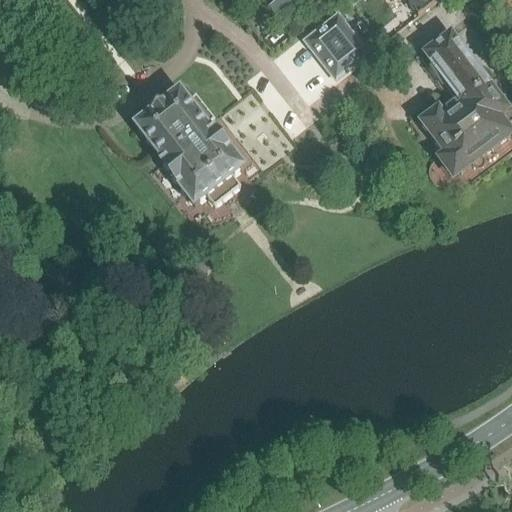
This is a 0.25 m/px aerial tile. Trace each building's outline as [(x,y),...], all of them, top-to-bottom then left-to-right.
[(344,0),(353,11),(366,0),(402,0),(407,5),(404,7),(406,9),(408,7),(416,17),(413,19),(415,20),(417,18),(418,20),(437,5),(433,0),(344,0)] [(507,13),(511,8),(511,0),(502,0),(499,3),(507,13)] [(284,12),(277,3),(269,9),(276,19),(284,12)] [(338,19),(305,45),(336,84),(368,59),(338,19)] [(266,20),(258,26),(266,36),(273,30),(266,20)] [(426,127),(422,130),(447,162),(448,163),(447,165),(445,172),(447,175),(450,179),(459,179),(461,181),(511,142),(511,110),(506,102),(501,106),(452,42),(447,46),(431,57),(427,61),(430,65),(431,66),(447,87),(459,102),(447,111),(436,120),(433,120),(427,125),(426,127)] [(214,135),(185,99),(181,94),(165,106),(164,105),(164,106),(152,115),(153,116),(135,129),(139,135),(136,137),(157,163),(162,164),(163,166),(161,167),(195,211),(207,200),(215,211),(241,191),(233,181),(245,171),(240,165),(218,136),(215,134),(214,135)]
